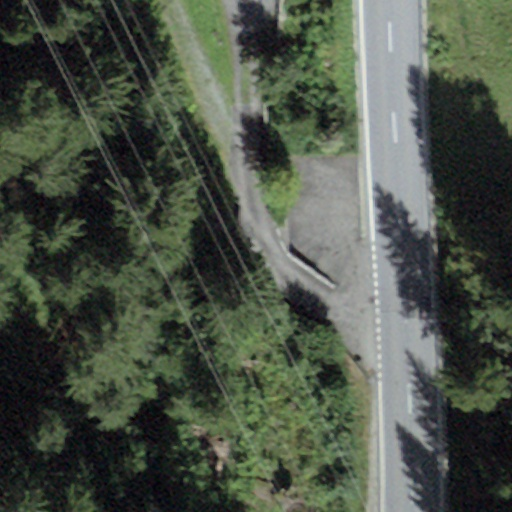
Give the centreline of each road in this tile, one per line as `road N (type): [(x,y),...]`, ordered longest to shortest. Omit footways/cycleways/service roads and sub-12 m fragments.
road 1 (tertiary): [(408,511),(388,0)]
road 2 (track): [(165,0),(239,186)]
